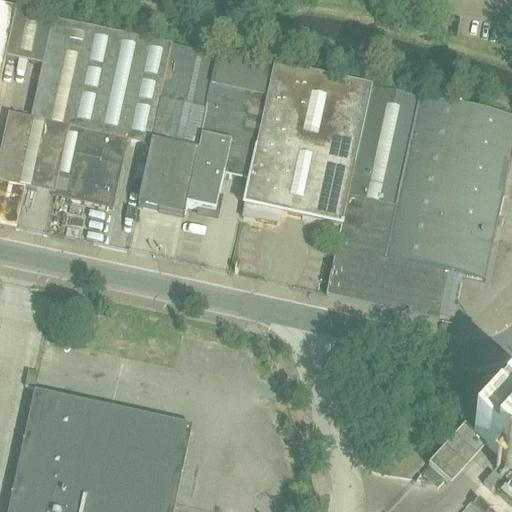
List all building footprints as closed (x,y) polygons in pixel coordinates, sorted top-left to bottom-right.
[(15,13),(0,9),(0,79),(5,57),(5,58),(15,13)] [(42,66),(52,21),(15,13),(5,58),(42,66)] [(150,147),(171,47),(52,21),(42,66),(72,72),(60,127),(68,129),(57,180),(62,181),(58,198),(65,200),(112,210),(126,142),(150,147)] [(183,218),(186,208),(218,57),(171,47),(150,147),(137,208),(183,218)] [(249,183),(273,69),(218,57),(186,208),(215,214),(223,178),(249,183)] [(341,230),(373,91),(273,69),(249,183),(243,209),(245,209),(243,220),(276,227),(279,216),(340,230),(341,230)] [(448,275),(462,278),(484,283),(511,160),(511,120),(373,91),(341,230),(340,230),(326,297),(438,322),(448,275)] [(30,121),(30,122),(9,117),(0,159),(0,226),(15,230),(24,189),(52,195),(52,197),(58,198),(62,181),(57,180),(68,129),(60,127),(30,121)] [(511,511),(511,397),(503,389),(430,469),(452,489),(465,475),(468,478),(505,511),(511,511)] [(35,395),(8,511),(173,511),(191,429),(35,395)]
